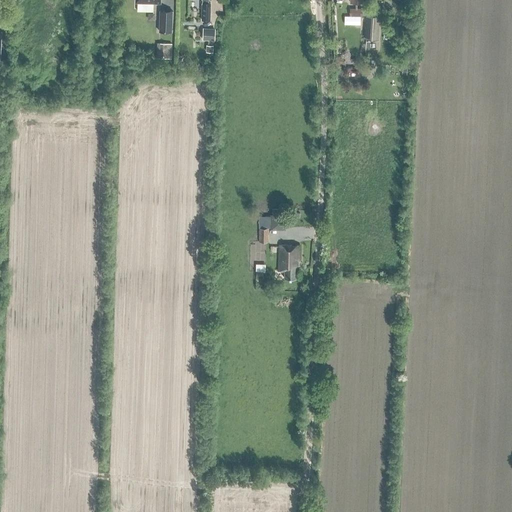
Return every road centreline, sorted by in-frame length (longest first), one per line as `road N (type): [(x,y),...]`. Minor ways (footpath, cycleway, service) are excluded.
road 1 (track): [(304,511),(318,235)]
road 2 (unclassified): [(318,235),(318,0)]
